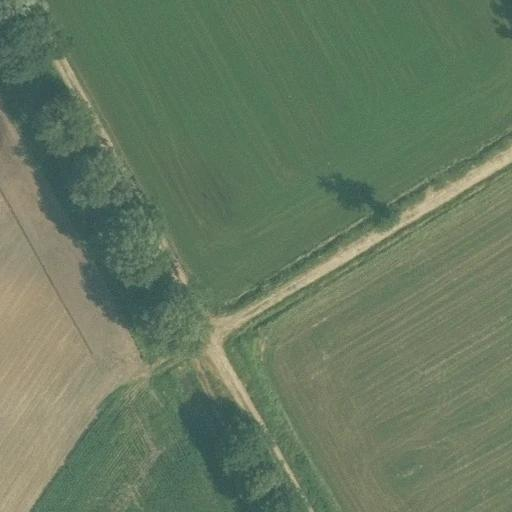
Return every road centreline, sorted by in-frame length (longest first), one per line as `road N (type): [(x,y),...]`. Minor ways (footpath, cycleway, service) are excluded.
road 1 (track): [(209,334),(23,0)]
road 2 (track): [(209,334),(511,151)]
road 3 (track): [(307,511),(209,334)]
